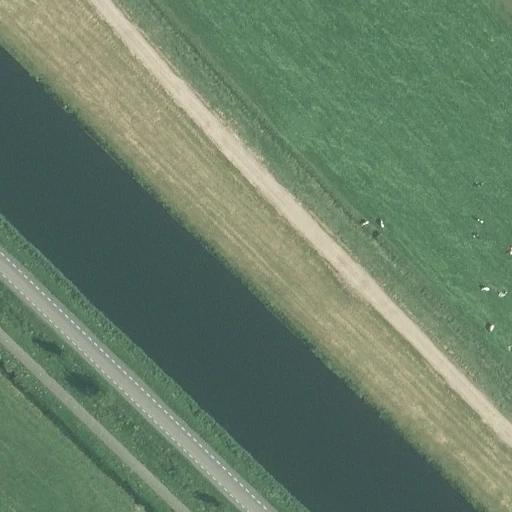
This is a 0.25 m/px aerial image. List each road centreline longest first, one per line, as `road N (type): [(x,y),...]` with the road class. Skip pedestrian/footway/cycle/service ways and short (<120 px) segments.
road 1 (track): [(102,0),(225,142),(511,438)]
road 2 (secondary): [(0,263),(257,511)]
